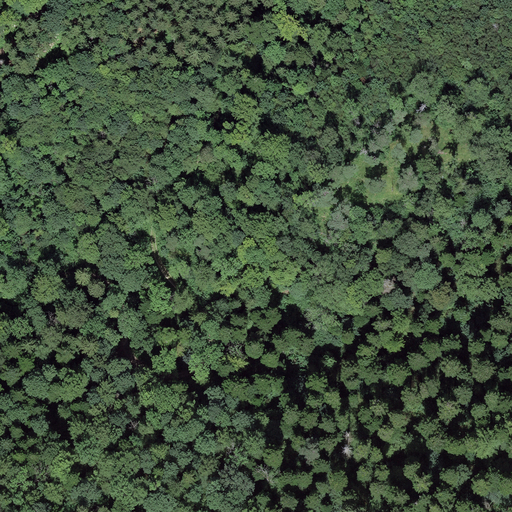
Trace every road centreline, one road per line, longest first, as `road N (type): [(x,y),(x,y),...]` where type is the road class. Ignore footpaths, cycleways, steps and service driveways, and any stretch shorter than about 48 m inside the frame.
road 1 (track): [(0,83),(177,71),(212,92),(215,129),(162,198),(149,245),(206,322),(205,357),(171,379),(151,376),(120,352)]
road 2 (track): [(0,288),(91,276),(120,299),(125,328),(120,352),(47,379),(0,409)]
road 3 (track): [(210,342),(307,354),(413,345),(485,321),(511,296)]
road 4 (track): [(38,278),(174,160)]
